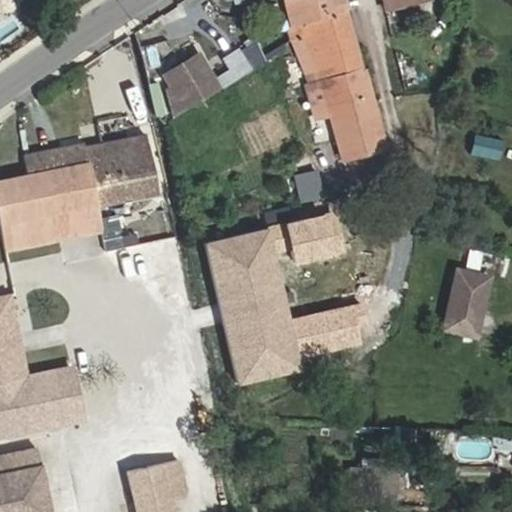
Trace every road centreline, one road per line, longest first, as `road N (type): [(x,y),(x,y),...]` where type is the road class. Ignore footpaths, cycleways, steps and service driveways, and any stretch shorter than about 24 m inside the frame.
road 1 (residential): [(361,0),(407,192),(399,263),(387,290)]
road 2 (residential): [(84,511),(113,419),(86,269)]
road 3 (secondary): [(0,102),(144,0)]
